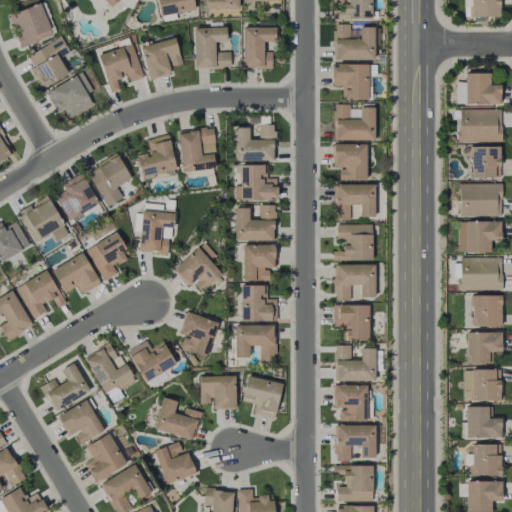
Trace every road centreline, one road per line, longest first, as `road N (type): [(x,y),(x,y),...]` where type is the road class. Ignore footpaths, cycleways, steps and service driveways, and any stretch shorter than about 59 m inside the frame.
road 1 (tertiary): [(415,0),(416,511)]
road 2 (residential): [(305,0),(305,511)]
road 3 (residential): [(0,190),(102,126),(152,106),(305,95)]
road 4 (residential): [(0,375),(97,315),(145,301)]
road 5 (residential): [(1,375),(83,511)]
